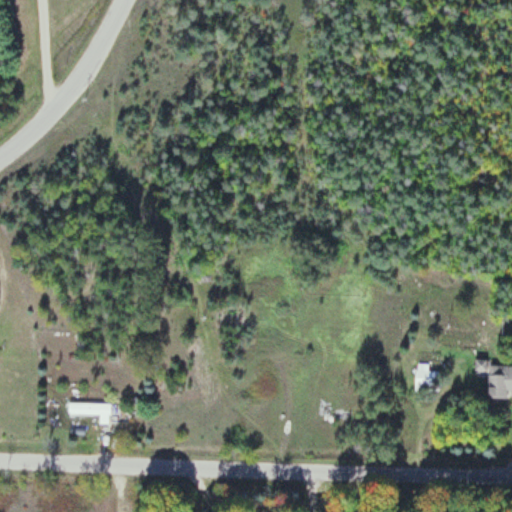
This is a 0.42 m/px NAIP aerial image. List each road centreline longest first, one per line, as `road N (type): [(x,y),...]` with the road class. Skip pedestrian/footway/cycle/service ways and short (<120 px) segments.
road 1 (residential): [(511,475),(0,459)]
road 2 (residential): [(0,160),(74,87),(121,0)]
